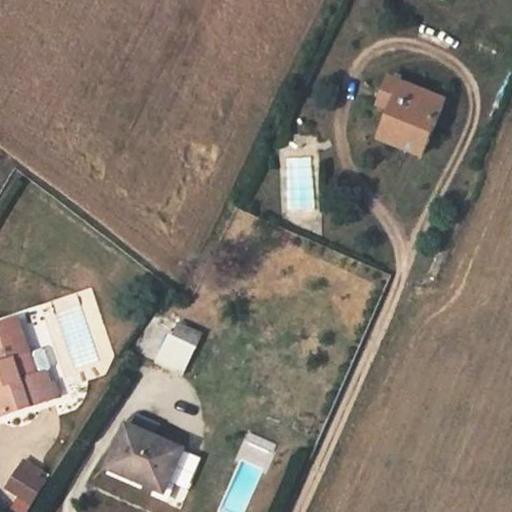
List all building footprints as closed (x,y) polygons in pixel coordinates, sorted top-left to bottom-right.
[(425,157),(448,104),(394,81),(382,108),(394,114),(383,139),(425,157)] [(9,342),(25,337),(20,320),(3,326),(9,342)] [(198,349),(204,336),(180,325),(174,338),(198,349)] [(0,419),(58,399),(48,373),(39,376),(31,353),(25,337),(9,342),(3,326),(0,326),(0,419)] [(39,376),(48,373),(40,351),(31,353),(39,376)] [(168,494),(186,450),(130,426),(113,465),(146,480),(144,485),(168,494)] [(20,468),(38,479),(41,474),(24,463),(20,468)] [(32,508),(47,485),(38,479),(20,468),(6,490),(32,508)]
